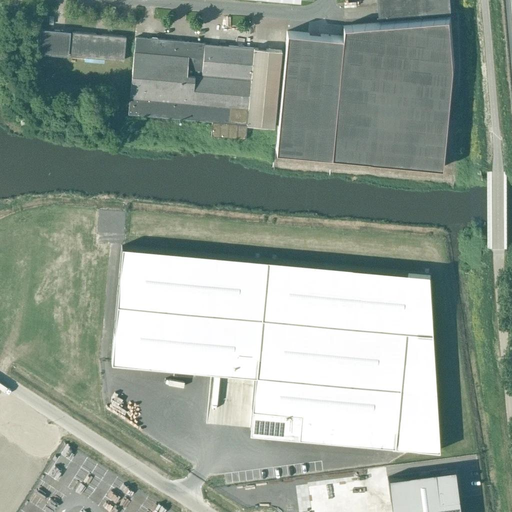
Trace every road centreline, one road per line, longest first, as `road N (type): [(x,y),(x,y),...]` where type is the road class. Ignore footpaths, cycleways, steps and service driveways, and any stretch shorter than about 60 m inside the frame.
road 1 (unclassified): [(511,419),(484,0)]
road 2 (unclassified): [(205,511),(0,380)]
road 3 (unclassified): [(324,0),(303,12),(156,0)]
